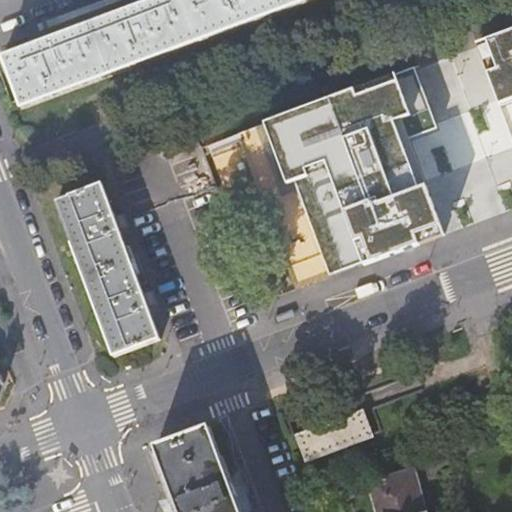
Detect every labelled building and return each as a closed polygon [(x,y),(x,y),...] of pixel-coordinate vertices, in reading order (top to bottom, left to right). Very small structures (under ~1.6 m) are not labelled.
[(320,0),(160,0),(125,13),(56,39),(4,58),(23,110),(320,0)] [(61,31),(121,10),(117,0),(106,0),(57,17),(61,31)] [(511,151),(511,36),(475,50),(511,151)] [(322,300),(461,254),(401,77),(263,123),(322,300)] [(163,339),(106,185),(59,203),(116,356),(163,339)] [(307,462),(374,437),(364,411),(297,436),(307,462)] [(168,511),(251,511),(220,428),(147,455),(168,511)] [(324,494),(342,485),(335,470),(316,479),(324,494)] [(376,511),(424,511),(415,473),(369,485),(376,511)] [(355,496),(351,487),(345,491),(349,500),(355,496)]
